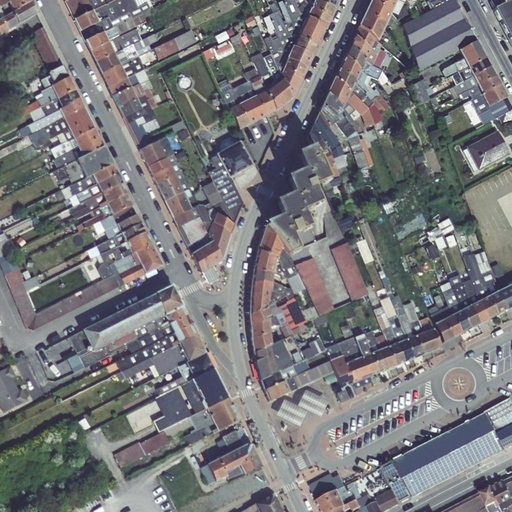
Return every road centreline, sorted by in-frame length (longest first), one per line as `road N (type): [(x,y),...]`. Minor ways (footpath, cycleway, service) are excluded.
road 1 (tertiary): [(356,0),(244,237),(233,292)]
road 2 (tertiary): [(179,268),(46,0)]
road 3 (residential): [(179,268),(21,344),(0,297)]
road 4 (residential): [(441,370),(320,430),(314,456)]
road 5 (residential): [(314,456),(343,462),(453,405)]
